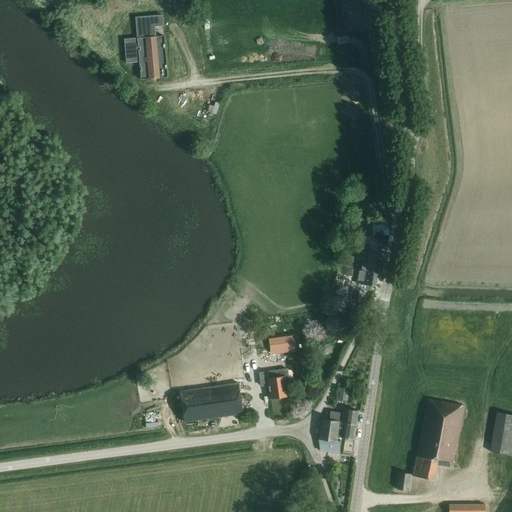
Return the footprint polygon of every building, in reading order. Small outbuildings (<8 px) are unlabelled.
[(155,37),(154,28),(163,27),(162,15),(135,17),(137,39),(124,40),(126,62),(139,61),(140,79),(167,77),(164,37),(155,37)] [(379,272),(382,255),(364,252),(362,268),(358,268),(356,283),(375,285),(377,272),(379,272)] [(270,339),(272,353),(295,350),(293,336),(270,339)] [(268,359),(266,351),(257,352),(260,371),(280,368),(278,357),(268,359)] [(237,368),(245,367),(243,353),(235,354),(237,368)] [(270,398),(287,396),(284,376),(267,378),(270,398)] [(183,421),(242,413),(238,383),(179,391),(183,421)] [(452,467),(463,405),(426,399),(412,475),(434,479),(436,464),(452,467)] [(355,424),(357,411),(340,408),(340,413),(330,411),(329,420),(339,421),(355,424)] [(511,455),(511,414),(496,412),(490,451),(511,455)] [(329,420),(321,419),(318,438),(336,441),(337,437),(339,421),(329,420)] [(339,421),(337,437),(353,439),(355,424),(339,421)] [(336,441),(318,438),(320,448),(330,450),(339,451),(340,441),(336,441)] [(408,491),(410,473),(398,472),(396,489),(408,491)]
